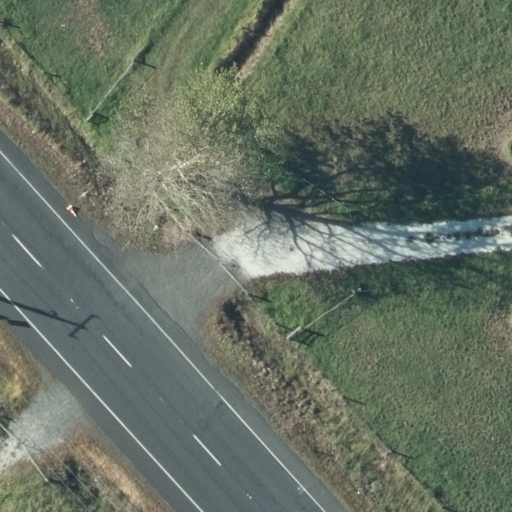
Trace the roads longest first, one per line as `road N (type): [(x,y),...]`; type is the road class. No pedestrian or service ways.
road 1 (unclassified): [(87,288),(511,247)]
road 2 (primary): [(282,511),(87,288)]
road 3 (primary): [(87,288),(0,193)]
